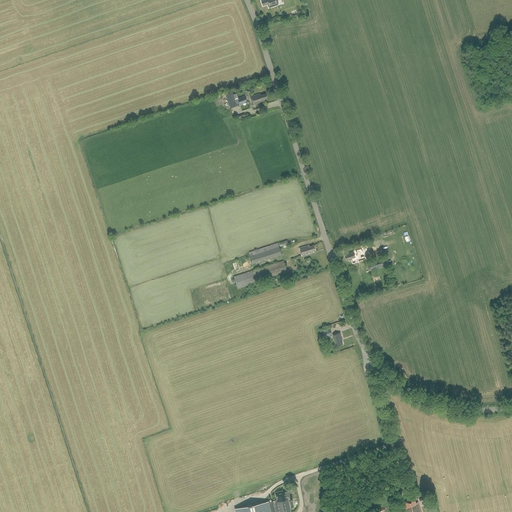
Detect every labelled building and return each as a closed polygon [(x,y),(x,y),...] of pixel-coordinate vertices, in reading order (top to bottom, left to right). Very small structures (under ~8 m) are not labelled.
[(225,94),(230,108),(238,106),(232,91),(225,94)] [(265,99),(267,99),(265,94),(261,95),(260,94),(250,97),(253,105),(265,101),(265,99)] [(282,255),(278,243),(249,252),(253,265),(282,255)] [(365,247),(368,256),(379,253),(376,244),(365,247)] [(313,251),(316,250),(314,245),(310,247),(309,245),(300,248),(302,256),(314,252),(313,251)] [(353,259),(354,259),(355,258),(355,259),(362,256),(359,249),(349,253),(349,254),(344,256),(346,261),(348,260),(349,261),(353,260),(353,259)] [(382,258),(367,263),(369,271),(384,266),(382,258)] [(283,261),(234,277),(238,289),(287,273),(283,261)] [(330,329),(322,331),(325,338),(332,336),(330,329)] [(336,346),(343,344),(342,340),(343,340),(340,333),(333,335),(336,346)] [(292,499),(291,494),(289,494),(289,496),(286,497),(285,492),(276,494),(277,500),(236,509),(236,511),(269,511),(269,509),(270,509),(270,511),(290,511),(288,499),(290,498),(290,500),(292,499)] [(421,511),(419,505),(418,502),(415,503),(414,499),(404,502),(406,506),(403,507),(404,511),(421,511)]
